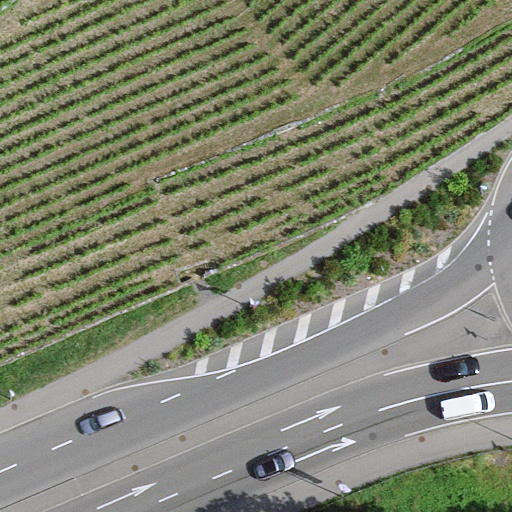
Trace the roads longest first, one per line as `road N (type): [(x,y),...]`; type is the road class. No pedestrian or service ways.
road 1 (secondary): [(511,232),(450,284),(374,327),(224,393),(124,419),(0,471)]
road 2 (secondary): [(135,511),(388,407),(511,380)]
